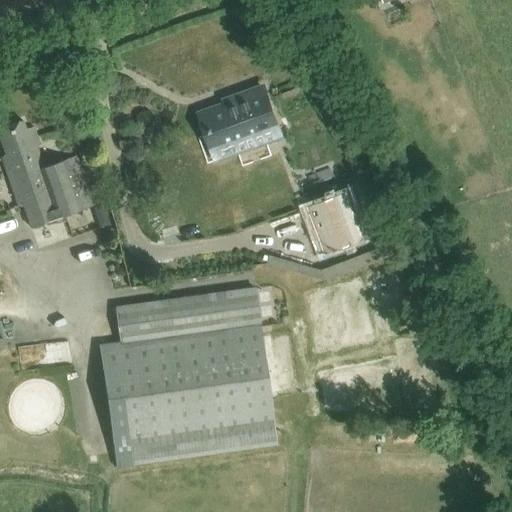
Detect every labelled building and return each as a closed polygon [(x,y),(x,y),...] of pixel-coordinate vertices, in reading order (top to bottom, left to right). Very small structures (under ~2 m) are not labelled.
[(202,115),(209,134),(198,138),(208,164),(280,138),(262,89),(223,103),(224,107),(202,115)] [(0,158),(18,208),(22,207),(29,228),(91,207),(74,158),(45,168),(32,128),(25,131),(21,121),(0,128),(0,147),(4,157),(0,158)] [(325,255),(365,240),(347,193),(308,208),(325,255)] [(97,346),(114,469),(276,446),(254,290),(115,310),(119,343),(97,346)] [(22,367),(73,359),(70,338),(19,346),(22,367)]
